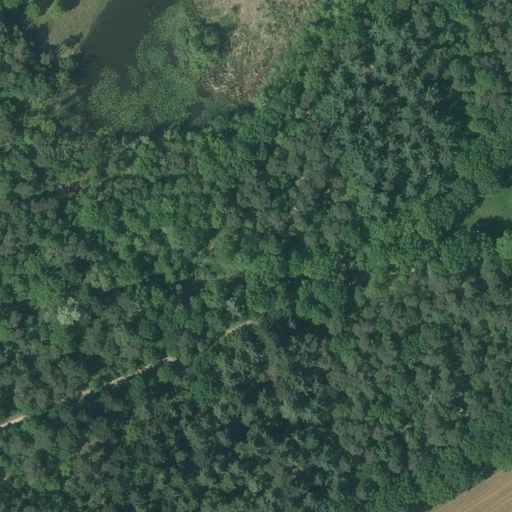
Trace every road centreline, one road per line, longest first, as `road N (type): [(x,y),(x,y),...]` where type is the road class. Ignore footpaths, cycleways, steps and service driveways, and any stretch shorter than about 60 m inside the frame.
road 1 (track): [(70,511),(16,304)]
road 2 (track): [(492,153),(370,275)]
road 3 (track): [(408,511),(511,446)]
